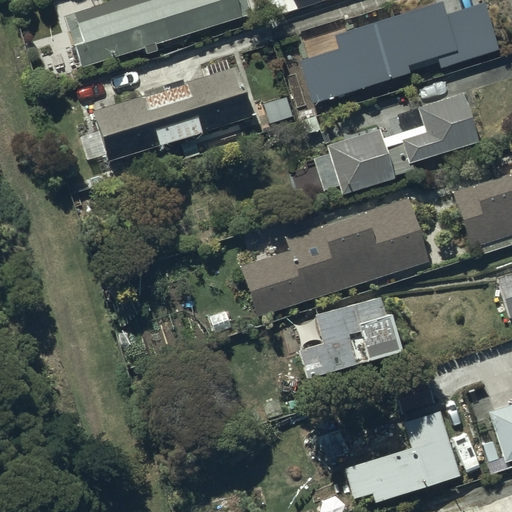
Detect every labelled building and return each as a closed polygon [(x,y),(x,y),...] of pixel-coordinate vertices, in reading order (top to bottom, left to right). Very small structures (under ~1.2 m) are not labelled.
[(247,16),(242,0),(113,0),(61,16),(76,68),(139,48),(142,55),(152,52),(150,47),(247,16)] [(292,62),(305,103),(434,64),(435,68),(492,51),(478,4),(439,16),(435,4),(325,37),(329,51),(292,62)] [(91,114),(106,162),(250,117),(235,70),(91,114)] [(399,130),(419,124),(422,133),(398,140),(404,161),(474,141),(460,93),(414,107),(394,113),(399,130)] [(321,146),(324,155),(308,160),(317,190),(333,185),(336,194),(387,178),(372,130),(321,146)] [(465,247),(471,246),(475,256),(511,244),(511,171),(448,192),(465,247)] [(236,266),(252,316),(423,261),(402,198),(279,237),(284,251),(236,266)] [(511,271),(493,277),(506,318),(511,316),(511,271)] [(302,351),(310,378),(397,352),(381,296),(316,315),(325,344),(302,351)] [(390,386),(398,412),(429,402),(420,376),(390,386)] [(511,401),(484,410),(500,462),(511,458),(511,401)] [(366,494),(368,502),(455,477),(436,412),(398,423),(405,447),(339,466),(348,499),(366,494)]
